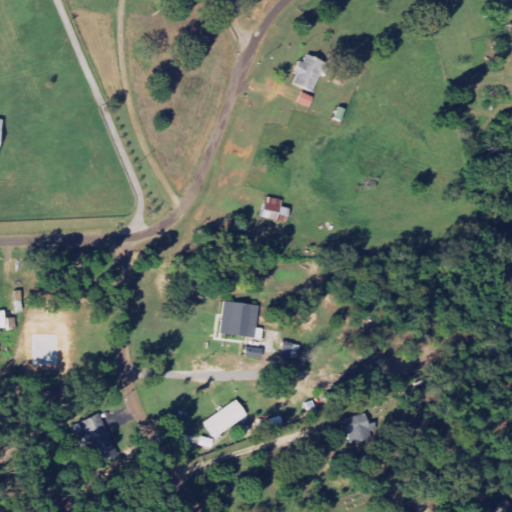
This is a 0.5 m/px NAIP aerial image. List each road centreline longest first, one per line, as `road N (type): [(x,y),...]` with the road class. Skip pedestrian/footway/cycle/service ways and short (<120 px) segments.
road 1 (residential): [(0,239),(124,240),(171,221),(252,50),(287,0)]
road 2 (residential): [(124,240),(124,380),(194,511)]
road 3 (residential): [(134,238),(135,182),(55,0)]
